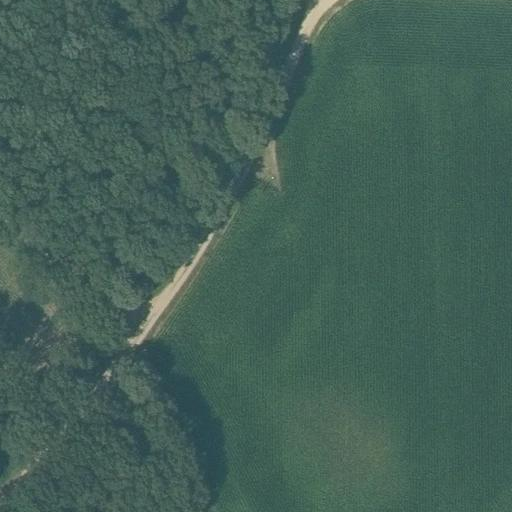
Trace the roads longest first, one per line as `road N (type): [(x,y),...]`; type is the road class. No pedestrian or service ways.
road 1 (track): [(314,0),(263,122),(138,335),(0,508)]
road 2 (track): [(136,337),(0,210)]
